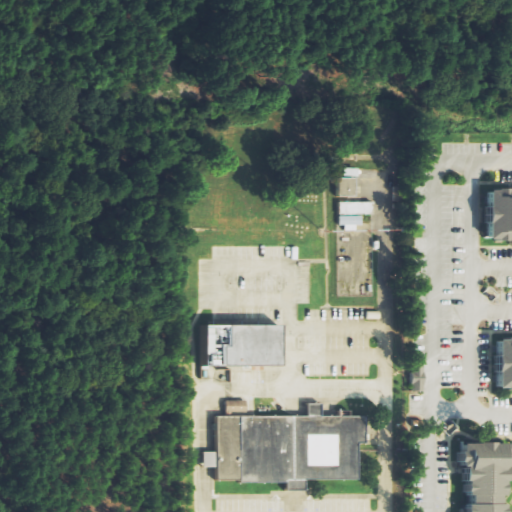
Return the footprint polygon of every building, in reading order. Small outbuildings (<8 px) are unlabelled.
[(359,169),(342,168),(342,177),(358,178),(359,169)] [(356,198),(357,179),(339,179),(339,197),(356,198)] [(491,194),(487,223),(493,224),(490,240),(507,243),(511,240),(511,187),(511,186),(491,194)] [(373,202),(341,203),(341,230),(362,229),(362,215),(373,215),(373,202)] [(274,327),(273,368),(201,368),(201,327),(274,327)] [(511,339),(497,341),(499,357),(494,357),(496,372),(499,373),(501,389),(506,390),(511,389),(511,339)] [(424,392),(424,367),(411,367),(412,392),(424,392)] [(359,415),(360,442),(353,442),(353,479),(299,479),(299,488),(283,488),(283,480),(216,480),(215,416),(304,415),(304,403),(317,403),(317,415),(333,415),(359,415)] [(511,445),(464,445),(464,451),(457,454),(457,464),(462,464),(467,474),(467,480),(468,482),(467,511),(509,511),(508,510),(508,469),(511,467),(511,445)]
